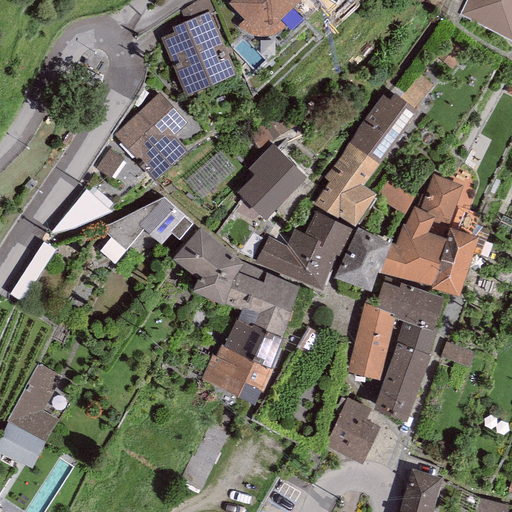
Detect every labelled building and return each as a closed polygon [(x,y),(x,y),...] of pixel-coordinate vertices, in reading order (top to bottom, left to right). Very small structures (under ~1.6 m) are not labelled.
[(293,7),(286,0),(231,0),(229,3),(243,19),(247,22),(253,26),(259,28),(266,27),(272,25),(278,21),(280,20),(293,7)] [(511,0),(466,0),(459,16),(511,41),(511,0)] [(235,75),(209,11),(171,27),(174,32),(161,38),(185,97),(235,75)] [(243,19),(237,26),(241,30),(249,33),(255,36),(264,37),(273,35),(279,32),(285,27),(280,20),(278,21),(272,25),(266,27),(259,28),(253,26),(247,22),(243,19)] [(419,74),(400,97),(414,108),(433,85),(419,74)] [(382,94),(349,142),(379,163),(418,111),(414,108),(400,97),(394,92),(389,99),(382,94)] [(187,123),(159,93),(113,136),(154,179),(187,149),(174,135),(187,123)] [(329,181),(314,203),(336,219),(338,216),(354,226),(376,194),(363,186),(379,163),(349,142),(324,178),(329,181)] [(273,144),(248,168),(255,175),(238,193),(266,220),(308,178),(273,144)] [(134,190),(146,173),(115,152),(103,169),(134,190)] [(432,175),(420,209),(434,216),(427,233),(445,238),(449,227),(456,206),(462,186),(432,175)] [(387,181),(377,197),(404,213),(413,197),(387,181)] [(86,189),(52,230),(74,228),(112,211),(86,189)] [(163,196),(101,227),(110,237),(99,251),(115,264),(143,229),(161,245),(171,233),(179,240),(194,223),(163,196)] [(420,209),(414,206),(405,225),(402,223),(395,243),(391,242),(379,271),(430,285),(445,238),(427,233),(434,216),(420,209)] [(480,215),(456,206),(449,227),(471,234),(480,215)] [(352,228),(314,211),(304,233),(295,229),(287,245),(267,236),(255,262),(320,290),(336,254),(339,256),(352,228)] [(391,242),(357,227),(334,277),(371,291),(377,271),(379,271),(391,242)] [(449,227),(445,238),(430,285),(429,288),(459,296),(478,236),(471,234),(449,227)] [(224,305),(243,263),(201,229),(174,259),(198,278),(192,292),(224,305)] [(243,263),(224,305),(241,311),(237,319),(251,327),(253,324),(281,338),(299,286),(243,263)] [(444,298),(400,283),(398,288),(383,283),(375,307),(395,314),(434,327),(444,298)] [(395,314),(375,307),(363,303),(347,372),(379,380),(393,323),(394,318),(395,314)] [(395,314),(394,318),(403,321),(396,342),(397,343),(428,354),(436,328),(434,327),(395,314)] [(237,319),(223,346),(270,369),(283,338),(281,338),(253,324),(251,327),(237,319)] [(430,355),(428,354),(397,343),(373,409),(406,421),(430,355)] [(223,346),(221,345),(215,357),(212,355),(201,378),(254,404),(260,391),(262,391),(272,370),(270,369),(223,346)] [(451,345),(447,359),(474,367),(478,353),(451,345)] [(38,363),(7,419),(46,440),(58,419),(42,411),(62,376),(38,363)] [(371,409),(346,398),(324,446),(363,463),(379,426),(366,420),(371,409)] [(7,422),(0,436),(0,452),(32,468),(45,441),(7,422)] [(206,493),(235,434),(217,425),(187,483),(206,493)] [(431,511),(441,477),(410,469),(398,511),(431,511)] [(478,497),(473,511),(500,511),(503,504),(478,497)]
